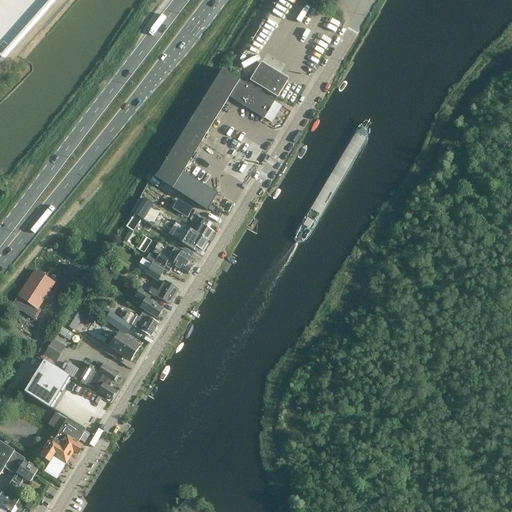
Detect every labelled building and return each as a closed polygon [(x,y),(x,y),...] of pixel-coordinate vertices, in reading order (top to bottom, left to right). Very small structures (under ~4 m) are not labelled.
[(0,0),(0,65),(59,0),(0,0)] [(277,98),(289,79),(261,63),(249,81),(277,98)] [(222,70),(205,97),(223,108),(229,98),(264,119),(275,102),(222,70)] [(205,97),(189,124),(206,135),(223,108),(205,97)] [(189,124),(172,151),(190,162),(206,135),(189,124)] [(230,159),(237,149),(230,145),(224,155),(230,159)] [(155,179),(173,190),(207,211),(218,194),(183,172),(190,162),(172,151),(155,179)] [(133,214),(143,220),(149,211),(152,205),(142,199),(133,214)] [(191,212),(188,217),(197,221),(191,231),(195,233),(209,241),(214,232),(206,227),(209,222),(203,219),(191,212)] [(182,233),(185,221),(176,219),(172,230),(182,233)] [(130,244),(136,234),(130,230),(124,240),(130,244)] [(191,231),(183,244),(197,252),(199,249),(203,251),(209,241),(195,233),(191,231)] [(145,251),(152,240),(145,235),(137,247),(145,251)] [(196,261),(181,252),(173,247),(169,252),(177,257),(174,262),(160,254),(156,261),(154,260),(152,264),(168,273),(170,270),(171,271),(173,266),(188,275),(196,261)] [(158,282),(164,271),(152,264),(146,275),(158,282)] [(100,276),(104,269),(100,266),(95,273),(100,276)] [(18,296),(39,309),(56,281),(35,268),(18,296)] [(151,288),(148,293),(155,297),(156,296),(170,305),(178,290),(164,282),(158,292),(151,288)] [(157,320),(164,309),(150,301),(153,297),(139,289),(134,297),(143,303),(140,309),(157,320)] [(29,317),(35,307),(18,296),(12,306),(29,317)] [(72,307),(62,324),(73,331),(83,314),(72,307)] [(126,310),(125,313),(118,309),(115,315),(110,312),(104,322),(127,336),(132,326),(150,337),(158,323),(142,313),(139,318),(126,310)] [(119,333),(110,348),(131,361),(140,346),(119,333)] [(54,340),(44,356),(55,362),(65,347),(54,340)] [(44,361),(24,393),(50,409),(70,377),(64,373),(44,361)] [(69,364),(64,373),(70,377),(74,380),(86,387),(87,385),(94,389),(93,390),(98,392),(111,400),(116,391),(110,387),(113,382),(113,383),(118,374),(103,365),(102,365),(97,362),(94,367),(85,362),(84,364),(80,370),(69,364)] [(48,425),(59,431),(66,436),(66,435),(79,443),(86,431),(66,419),(55,412),(48,425)] [(51,437),(39,457),(50,463),(44,471),(58,480),(67,464),(74,453),(78,456),(84,446),(79,443),(66,435),(66,436),(64,439),(57,435),(55,440),(51,437)] [(0,475),(4,469),(15,452),(0,442),(0,475)] [(25,459),(14,452),(15,452),(4,469),(12,473),(16,475),(12,482),(20,487),(24,480),(30,483),(38,471),(25,462),(26,461),(25,459)] [(0,505),(9,511),(11,511),(20,498),(7,489),(0,499),(0,505)] [(202,511),(188,498),(179,509),(182,511),(202,511)]
